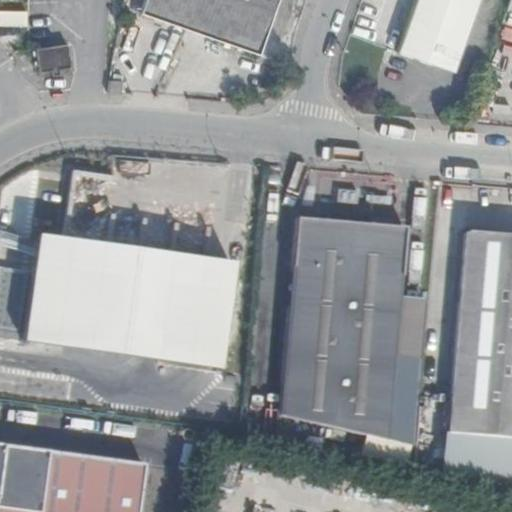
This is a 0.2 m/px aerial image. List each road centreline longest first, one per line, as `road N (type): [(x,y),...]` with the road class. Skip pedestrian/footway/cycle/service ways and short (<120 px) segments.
road 1 (unclassified): [(308,140),(86,124),(55,127),(0,150)]
road 2 (unclassified): [(511,158),(308,140)]
road 3 (unclassified): [(308,140),(318,41),(333,0)]
